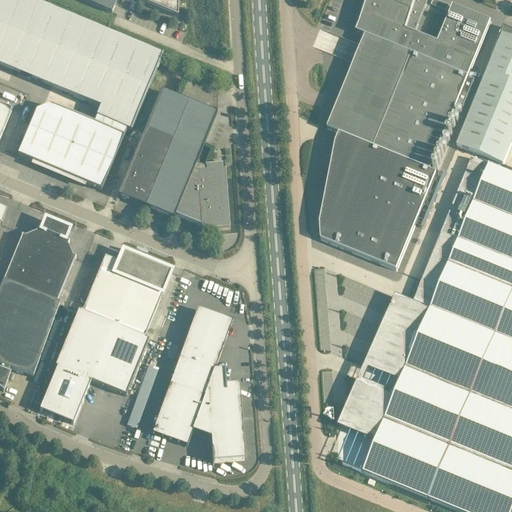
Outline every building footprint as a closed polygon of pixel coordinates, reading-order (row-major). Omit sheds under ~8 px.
[(36,113),(18,157),(34,164),(33,166),(84,187),(85,185),(101,192),(127,129),(132,131),(162,59),(161,58),(161,59),(19,0),(0,0),(0,64),(102,107),(98,116),(94,125),(50,107),(36,113)] [(78,0),(112,14),(112,13),(116,4),(117,3),(122,5),(123,0),(139,0),(139,1),(168,14),(178,18),(178,10),(176,10),(176,0),(78,0)] [(430,171),(457,106),(463,109),(475,81),(468,78),(487,32),(491,23),(453,7),(438,44),(414,34),(428,0),(367,0),(359,27),(356,33),(365,37),(328,130),(337,133),(340,135),(335,147),(319,225),(321,241),(397,272),(437,174),(430,171)] [(433,0),(431,5),(446,11),(449,6),(435,0),(433,0)] [(457,147),(504,166),(511,145),(511,31),(503,28),(498,42),(500,43),(457,147)] [(118,197),(120,198),(121,197),(172,218),(171,219),(173,220),(175,217),(200,227),(201,237),(202,237),(202,227),(212,226),(213,230),(211,231),(211,232),(230,230),(226,184),(225,184),(225,185),(221,186),(220,171),(206,172),(206,166),(205,166),(205,169),(196,166),(217,115),(215,114),(214,115),(163,94),(163,93),(161,92),(118,197)] [(0,138),(11,111),(0,106),(0,138)] [(402,381),(364,474),(455,511),(511,511),(511,175),(472,159),(441,235),(458,242),(435,298),(424,293),(417,311),(398,304),(372,369),(402,381)] [(22,238),(4,282),(56,304),(74,260),(75,260),(76,259),(72,258),(68,247),(69,243),(65,242),(70,231),(45,221),(41,232),(37,230),(36,234),(25,238),(21,237),(21,238),(22,238)] [(80,313),(80,314),(146,341),(146,340),(144,339),(171,273),(123,253),(118,264),(105,259),(82,314),(80,313)] [(4,282),(3,282),(0,290),(0,390),(4,393),(10,375),(8,374),(10,370),(33,379),(59,305),(56,304),(4,282)] [(223,371),(214,372),(232,323),(197,311),(152,435),(187,448),(192,433),(211,439),(212,450),(211,450),(213,467),(214,467),(213,461),(243,459),(237,388),(226,389),(225,371),(223,371)] [(57,369),(40,412),(73,426),(91,383),(92,384),(126,397),(149,342),(146,341),(80,314),(78,313),(56,368),(57,369)] [(140,431),(157,369),(147,366),(130,428),(140,431)] [(166,496),(158,511),(244,511),(226,510),(201,505),(166,496)]
